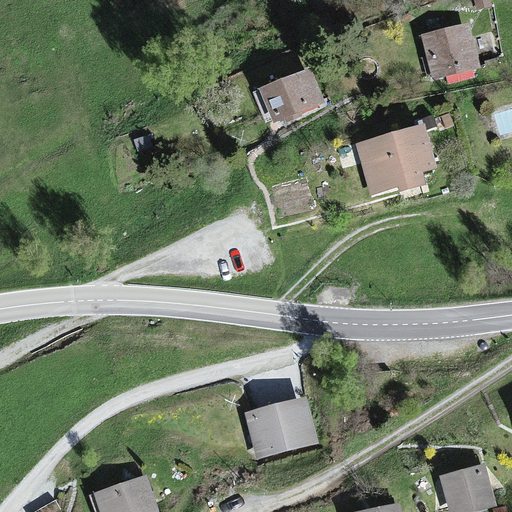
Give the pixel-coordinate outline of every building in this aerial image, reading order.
[(468,27),(420,40),(432,83),(480,70),(468,27)] [(306,75),(259,95),(275,131),(321,111),(306,75)] [(419,130),(353,149),(368,203),(435,184),(419,130)] [(252,376),(260,406),(302,395),(294,365),(252,376)] [(309,401),(248,417),(261,465),(322,448),(309,401)] [(487,469),(439,481),(447,511),(493,511),(498,511),(487,469)] [(153,511),(144,482),(90,500),(94,511),(153,511)]
